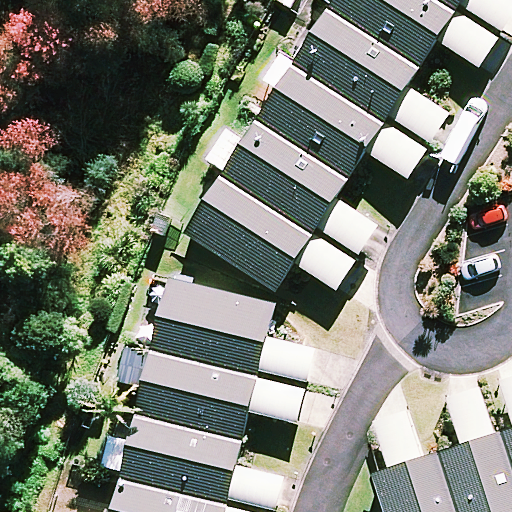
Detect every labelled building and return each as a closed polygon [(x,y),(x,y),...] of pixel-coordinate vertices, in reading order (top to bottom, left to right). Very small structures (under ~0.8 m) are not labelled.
[(333,0),(327,11),(418,67),(435,39),(479,66),(497,37),(455,11),(438,0),(333,0)] [(511,0),(438,0),(455,11),(458,6),(500,32),(511,12),(511,0)] [(418,67),(327,11),(296,61),(388,120),(390,116),(430,140),(447,113),(405,87),(418,67)] [(260,120),(349,175),(364,151),(407,177),(426,147),(386,123),(388,120),(296,61),(260,120)] [(349,175),(260,120),(246,141),(227,129),(207,161),(226,172),(223,176),(315,233),(318,229),(358,254),(376,225),(334,199),(349,175)] [(315,233),(223,176),(187,234),(276,289),(293,262),(336,288),(354,260),(314,235),(315,233)] [(148,347),(257,374),(258,369),(306,380),(313,351),(266,340),(275,303),(164,277),(148,347)] [(134,410),(245,437),(251,413),(296,423),(303,390),(256,379),(257,374),(148,347),(134,410)] [(511,385),(505,388),(511,411),(511,426),(503,430),(511,458),(511,385)] [(511,511),(511,458),(503,430),(493,433),(481,394),(448,405),(461,444),(439,451),(458,511),(511,511)] [(119,474),(230,501),(231,498),(275,508),(282,476),(238,466),(245,437),(134,410),(119,474)] [(458,511),(439,451),(423,457),(410,418),(378,428),(390,467),(374,472),(386,511),(458,511)] [(109,511),(255,511),(229,506),(230,501),(119,474),(109,511)]
